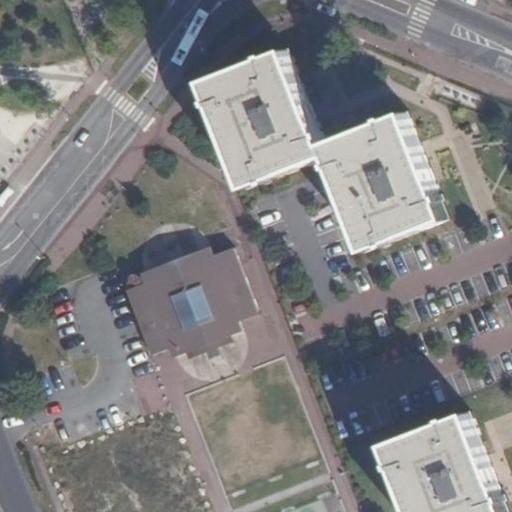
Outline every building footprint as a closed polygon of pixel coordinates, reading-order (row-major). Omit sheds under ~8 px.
[(245,185),(328,153),(287,49),(205,81),(245,185)] [(411,120),(328,153),(369,259),(451,228),(411,120)] [(123,194),(117,189),(107,200),(113,206),(123,194)] [(197,351),(205,348),(216,344),(225,340),(227,347),(234,344),(232,338),(243,333),(238,322),(258,315),(233,250),(213,258),(210,248),(143,274),(147,284),(126,292),(150,356),(172,348),(176,359),(191,353),(193,360),(199,358),(197,351)] [(216,344),(205,348),(210,359),(220,355),(216,344)] [(415,511),(508,511),(469,410),(388,442),(415,511)]
